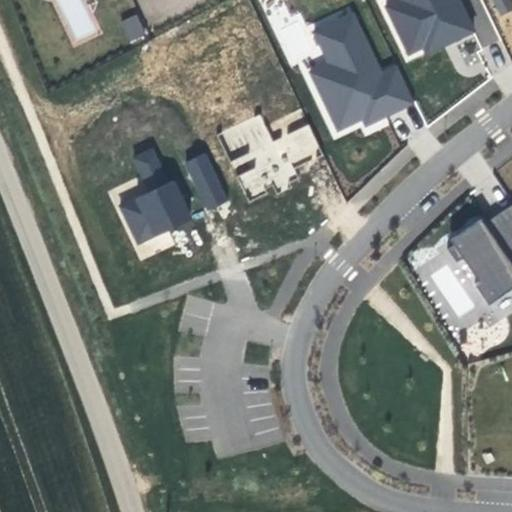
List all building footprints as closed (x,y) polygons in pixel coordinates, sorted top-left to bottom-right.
[(458,0),(397,0),(385,6),(408,53),(422,46),(449,34),(452,41),(473,31),(458,0)] [(491,0),(498,15),(511,9),(511,2),(511,0),(491,0)] [(353,5),(310,23),(325,61),(309,67),(337,136),(414,104),(397,63),(380,70),(353,5)] [(77,39),(95,31),(84,8),(66,16),(77,39)] [(136,14),(120,23),(131,43),(147,34),(136,14)] [(449,34),(422,46),(426,53),(452,41),(449,34)] [(320,151),(309,124),(271,139),(260,114),(219,130),(247,200),(298,180),(291,163),(320,151)] [(129,159),(142,180),(164,167),(151,146),(129,159)] [(205,211),(228,200),(205,152),(182,163),(205,211)] [(116,203),(135,245),(193,221),(175,178),(116,203)] [(511,203),(483,223),(453,244),(446,248),(456,262),(462,257),(478,281),(474,284),(488,304),(511,286),(511,203)] [(449,239),(453,244),(483,223),(480,218),(449,239)] [(461,327),(480,317),(448,263),(426,276),(433,287),(436,285),(461,327)]
